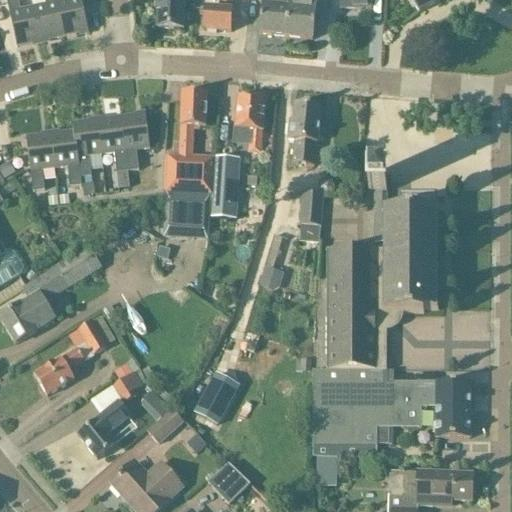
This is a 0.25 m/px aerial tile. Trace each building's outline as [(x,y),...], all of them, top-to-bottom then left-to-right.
[(6,0),(17,47),(40,42),(33,8),(21,10),(18,0),(6,0)] [(64,37),(55,0),(45,0),(46,5),(33,8),(40,42),(64,37)] [(68,0),(55,0),(64,37),(87,32),(80,0),(71,0),(68,1),(68,0)] [(183,31),(184,0),(157,0),(156,30),(183,31)] [(231,33),(232,11),(230,11),(230,0),(220,0),(220,11),(204,11),(203,32),(231,33)] [(260,37),(286,39),(289,0),(262,0),(260,32),(260,37)] [(315,0),(289,0),(286,39),(313,41),(315,0)] [(370,0),(340,0),(341,11),(370,10),(370,0)] [(411,0),(419,14),(444,0),(411,0)] [(178,158),(167,158),(165,196),(212,199),(215,159),(192,158),(194,132),(200,133),(200,130),(204,130),(206,96),(181,94),(179,129),(181,129),(179,146),(178,146),(178,158)] [(260,148),(264,101),(237,98),(234,130),(250,132),(248,147),(260,148)] [(316,145),(319,109),(307,107),(307,106),(300,105),(299,106),(294,106),(292,122),(290,122),(288,143),(294,143),(292,166),(312,168),(314,145),(316,145)] [(120,119),(127,173),(138,172),(136,153),(149,151),(144,116),(120,119)] [(97,122),(101,157),(113,156),(116,175),(127,173),(120,119),(97,122)] [(74,132),(81,180),(91,178),(89,159),(101,157),(97,122),(74,125),(74,132)] [(81,180),(74,132),(50,135),(55,171),(67,170),(70,188),(82,187),(81,180)] [(55,171),(50,135),(27,138),(34,194),(45,192),(42,173),(55,171)] [(212,199),(210,221),(236,222),(240,161),(215,160),(215,159),(212,199)] [(13,177),(7,167),(0,170),(0,174),(4,182),(13,177)] [(385,194),(385,177),(368,177),(368,194),(385,194)] [(328,182),(327,182),(326,182),(325,182),(324,182),(323,183),(322,183),(322,184),(321,184),(321,185),(320,186),(320,187),(320,188),(320,189),(320,190),(320,191),(320,192),(321,193),(321,194),(322,194),(322,195),(323,195),(323,196),(324,196),(325,196),(326,196),(326,197),(327,197),(328,197),(329,196),(330,196),(331,196),(331,195),(332,195),(332,194),(333,194),(333,193),(334,193),(334,192),(334,191),(335,190),(335,189),(335,188),(334,187),(334,186),(334,185),(333,185),(333,184),(332,184),(332,183),(331,183),(330,182),(329,182),(328,182)] [(84,198),(94,197),(93,187),(83,188),(84,198)] [(300,227),(301,228),(300,245),(319,246),(321,229),(324,197),(302,195),(300,227)] [(212,199),(165,196),(163,240),(208,243),(210,221),(212,199)] [(59,199),(60,208),(69,207),(68,198),(59,199)] [(49,200),(50,209),(58,208),(57,199),(49,200)] [(153,201),(140,202),(141,215),(154,214),(153,201)] [(385,250),(331,250),(327,250),(327,373),(386,373),(386,328),(387,328),(389,328),(391,328),(393,327),(394,326),(396,325),(397,323),(398,322),(398,321),(399,319),(399,318),(399,316),(424,315),(424,313),(437,313),(437,213),(385,213),(385,250)] [(0,289),(22,276),(24,271),(15,255),(8,254),(5,255),(0,246),(0,289)] [(259,285),(279,292),(284,275),(273,271),(265,268),(259,285)] [(30,300),(0,318),(0,321),(15,346),(37,333),(36,332),(55,321),(46,305),(69,290),(57,270),(24,289),(30,300)] [(86,347),(90,354),(104,344),(103,343),(112,337),(101,320),(93,325),(92,324),(69,338),(78,352),(86,347)] [(69,373),(85,363),(78,352),(35,378),(48,399),(75,382),(69,373)] [(114,374),(120,384),(127,380),(135,375),(139,373),(131,360),(126,367),(114,374)] [(112,389),(123,406),(138,397),(136,393),(143,388),(135,375),(127,380),(120,384),(112,389)] [(313,385),(313,449),(377,449),(377,447),(391,447),(391,430),(421,430),(421,409),(437,409),(437,411),(470,411),(470,385),(313,385)] [(152,396),(143,405),(157,419),(166,408),(152,396)] [(117,446),(109,435),(130,419),(118,404),(98,421),(77,438),(97,462),(117,446)] [(437,411),(437,441),(470,442),(470,411),(437,411)] [(183,425),(173,414),(171,412),(146,435),(158,448),(183,425)] [(197,437),(188,446),(199,457),(207,449),(197,437)] [(332,489),(333,462),(318,462),(317,489),(332,489)] [(110,487),(132,511),(159,511),(170,502),(169,502),(182,490),(161,466),(148,478),(135,464),(110,487)] [(207,485),(207,486),(229,508),(250,487),(228,467),(207,485)] [(418,511),(419,507),(433,507),(434,502),(471,504),(473,475),(419,473),(419,474),(391,473),(389,511),(418,511)]
